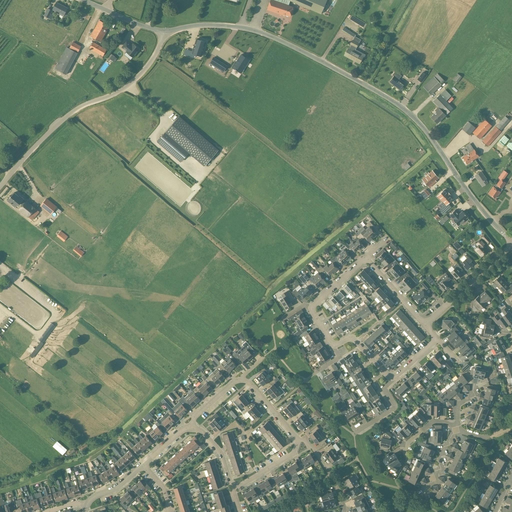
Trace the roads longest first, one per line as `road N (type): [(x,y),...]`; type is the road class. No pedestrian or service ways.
road 1 (unclassified): [(511,243),(402,107),(254,30),(164,31)]
road 2 (unclassified): [(13,172),(67,115),(138,78),(164,31)]
